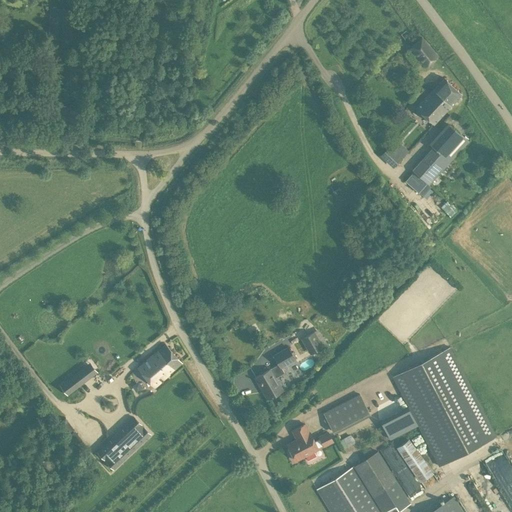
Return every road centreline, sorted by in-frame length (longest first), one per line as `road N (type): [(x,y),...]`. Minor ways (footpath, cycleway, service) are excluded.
road 1 (unclassified): [(283,511),(174,320),(143,214)]
road 2 (unclassified): [(193,144),(313,0)]
road 3 (unclassified): [(419,0),(511,124)]
road 4 (unclassified): [(0,149),(136,157)]
